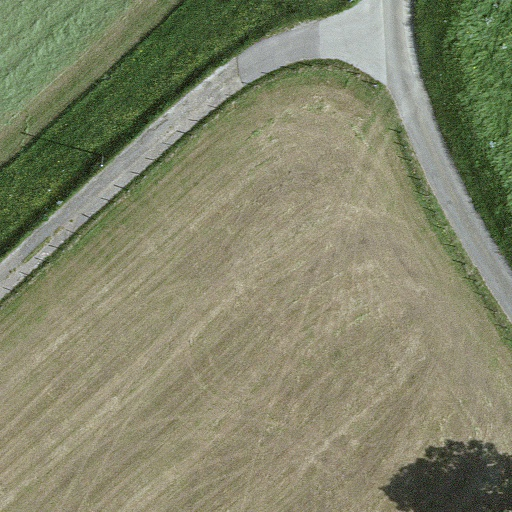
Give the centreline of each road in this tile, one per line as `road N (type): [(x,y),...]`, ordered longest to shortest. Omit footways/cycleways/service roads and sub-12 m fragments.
road 1 (unclassified): [(0,286),(255,58),(396,37)]
road 2 (unclassified): [(511,280),(409,96),(396,37)]
